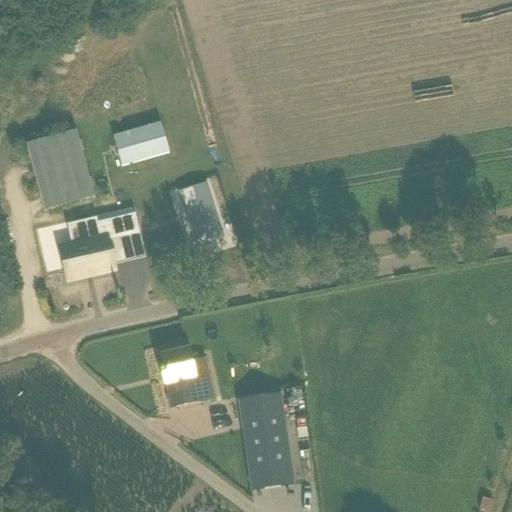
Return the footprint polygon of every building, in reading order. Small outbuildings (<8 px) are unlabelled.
[(113,138),(122,168),(169,155),(160,124),(113,138)] [(26,147),(44,212),(93,199),(76,134),(26,147)] [(186,197),(202,251),(229,243),(212,189),(186,197)] [(53,270),(64,268),(68,282),(114,272),(107,240),(60,251),(60,252),(49,255),(47,258),(50,268),(53,270)] [(196,379),(190,353),(157,360),(163,387),(167,386),(173,410),(191,406),(191,405),(201,403),(196,379)] [(280,396),(239,402),(252,492),(293,486),(280,396)] [(240,468),(239,435),(224,435),(225,469),(240,468)]
